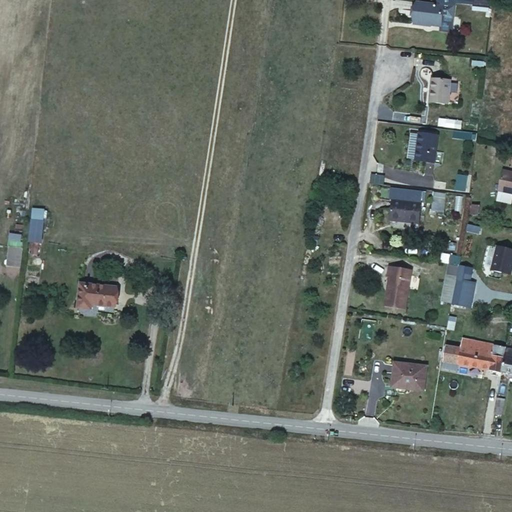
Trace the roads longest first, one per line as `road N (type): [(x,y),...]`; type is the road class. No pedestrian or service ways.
road 1 (residential): [(321,430),(377,88),(389,70)]
road 2 (secondary): [(321,430),(0,396)]
road 3 (secondary): [(511,449),(321,430)]
